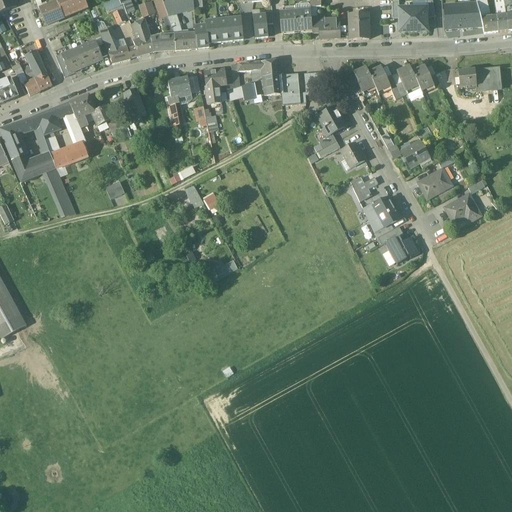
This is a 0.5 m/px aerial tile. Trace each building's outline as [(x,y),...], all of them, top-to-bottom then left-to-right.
[(0,0),(0,14),(17,7),(13,0),(0,0)] [(84,0),(54,0),(56,3),(63,20),(88,9),(84,0)] [(118,0),(115,0),(103,5),(106,12),(111,10),(121,6),(118,0)] [(130,0),(118,0),(121,6),(123,5),(127,15),(135,12),(132,5),(131,2),(130,0)] [(181,0),(173,2),(173,1),(163,4),(165,6),(169,18),(170,19),(177,17),(194,12),(194,10),(192,0),(181,0)] [(200,0),(192,0),(194,10),(202,9),(203,9),(203,8),(202,8),(200,0)] [(320,0),(309,0),(310,6),(310,8),(320,7),(320,0)] [(485,0),(475,0),(477,6),(481,20),(488,19),(487,16),(489,13),(485,0)] [(503,0),(493,0),(496,18),(506,17),(505,8),(503,0)] [(427,9),(427,19),(435,19),(432,1),(426,2),(427,9)] [(56,3),(39,10),(46,27),(63,20),(56,3)] [(150,4),(139,8),(144,21),(143,19),(154,15),(150,4)] [(163,4),(157,7),(161,20),(163,20),(169,18),(165,6),(163,4)] [(308,4),(296,5),(295,7),(295,13),(297,33),(312,32),(312,31),(311,19),(310,8),(310,6),(308,4)] [(111,10),(113,15),(114,14),(121,11),(125,20),(128,19),(127,15),(123,5),(121,6),(111,10)] [(477,6),(445,8),(446,31),(483,29),(481,20),(477,6)] [(400,34),(414,33),(413,10),(413,9),(399,10),(399,20),(400,34)] [(413,10),(414,33),(428,33),(427,19),(427,9),(413,10)] [(121,11),(114,14),(119,25),(125,23),(125,20),(121,11)] [(295,13),(280,14),(282,34),(297,33),(295,13)] [(266,16),(253,17),(255,40),(268,39),(267,26),(266,16)] [(369,40),(368,16),(349,17),(349,41),(369,40)] [(177,17),(170,19),(176,36),(179,36),(178,33),(182,32),(177,17)] [(496,18),(494,19),(496,34),(508,32),(506,17),(496,18)] [(169,18),(163,20),(169,36),(175,36),(176,36),(170,19),(169,18)] [(320,18),(311,19),(312,31),(320,31),(319,22),(321,22),(320,18)] [(241,19),(229,21),(232,43),(244,41),(241,19)] [(488,19),(481,20),(483,29),(484,35),(496,34),(494,19),(488,19)] [(150,40),(144,21),(137,23),(136,25),(132,27),(132,26),(131,26),(136,43),(137,44),(144,41),(149,55),(155,54),(150,40)] [(229,21),(218,22),(220,44),(232,43),(229,21)] [(321,22),(319,22),(320,31),(320,41),(339,40),(339,29),(339,21),(321,22)] [(218,22),(206,23),(207,27),(209,45),(220,44),(218,22)] [(68,25),(55,30),(58,35),(70,30),(68,25)] [(389,26),(380,26),(381,39),(389,38),(389,26)] [(209,45),(207,27),(195,29),(196,35),(198,50),(209,49),(209,45)] [(349,28),(339,29),(339,40),(340,40),(340,41),(349,41),(349,28)] [(112,42),(107,30),(100,33),(105,45),(112,42)] [(176,36),(175,36),(175,52),(198,50),(196,35),(179,36),(176,36)] [(169,36),(157,37),(150,40),(155,54),(175,52),(175,36),(169,36)] [(144,41),(137,44),(136,43),(134,44),(135,49),(128,51),(130,61),(149,55),(144,41)] [(33,42),(25,45),(30,55),(37,52),(33,42)] [(95,42),(84,47),(92,67),(103,62),(102,58),(97,47),(95,42)] [(116,53),(112,42),(105,45),(109,55),(116,53)] [(30,55),(25,45),(19,47),(20,48),(25,58),(25,57),(30,55)] [(103,45),(97,47),(102,58),(107,56),(103,45)] [(84,47),(73,51),(81,71),(92,67),(84,47)] [(20,48),(7,53),(11,62),(17,60),(18,62),(25,58),(20,48)] [(70,76),(62,56),(67,54),(65,48),(54,53),(64,78),(70,76)] [(109,55),(108,55),(113,65),(130,61),(128,51),(127,49),(116,53),(109,55)] [(81,71),(73,51),(67,54),(62,56),(70,76),(81,71)] [(30,55),(25,57),(37,79),(46,75),(40,62),(41,62),(37,52),(30,55)] [(278,62),(262,63),(263,71),(279,69),(278,62)] [(262,63),(247,65),(247,72),(247,73),(257,72),(263,71),(262,63)] [(247,65),(238,65),(238,73),(247,73),(247,72),(247,65)] [(19,66),(13,69),(16,76),(22,73),(23,72),(19,66)] [(409,67),(397,73),(402,84),(406,93),(407,93),(419,87),(412,73),(409,67)] [(425,67),(412,73),(419,87),(421,93),(433,87),(434,87),(429,78),(425,67)] [(386,79),(381,68),(368,74),(375,88),(377,94),(389,88),(390,88),(386,79)] [(279,69),(263,71),(264,78),(280,77),(279,69)] [(366,69),(353,74),(362,94),(375,88),(368,74),(366,69)] [(499,69),(475,71),(476,90),(476,92),(502,90),(499,69)] [(225,71),(204,74),(206,89),(219,87),(226,86),(227,86),(225,73),(225,71)] [(475,71),(458,73),(460,89),(466,89),(467,91),(476,90),(475,71)] [(232,72),(225,73),(227,86),(226,86),(227,91),(234,90),(232,72)] [(22,73),(16,76),(26,95),(28,94),(24,85),(28,83),(26,80),(22,73)] [(315,74),(304,75),(305,94),(300,94),(301,105),(306,105),(306,97),(317,96),(316,85),(315,74)] [(37,79),(34,81),(40,92),(51,86),(46,75),(37,79)] [(298,75),(280,77),(281,95),(282,107),(301,105),(300,94),(298,75)] [(440,87),(435,75),(429,78),(434,87),(433,87),(434,90),(440,87)] [(396,86),(392,76),(386,79),(390,88),(391,89),(396,86)] [(280,77),(264,78),(264,79),(265,96),(281,95),(280,77)] [(0,84),(0,106),(19,98),(11,80),(0,84)] [(188,80),(168,84),(171,99),(167,100),(169,107),(174,106),(174,105),(178,104),(177,100),(176,99),(191,96),(188,80)] [(28,83),(24,85),(28,94),(29,97),(40,92),(34,81),(28,83)] [(406,93),(402,84),(396,86),(402,98),(407,96),(408,96),(407,93),(406,93)] [(242,88),(227,93),(230,102),(244,98),(245,103),(254,101),(251,85),(242,87),(242,88)] [(402,98),(396,86),(391,89),(390,88),(389,88),(396,101),(402,98)] [(219,87),(206,89),(208,106),(221,104),(219,87)] [(419,87),(407,93),(408,96),(407,96),(408,96),(410,101),(418,98),(419,100),(424,98),(421,93),(419,87)] [(137,90),(123,96),(133,122),(141,119),(147,116),(137,90)] [(88,97),(70,104),(74,115),(81,130),(89,127),(85,118),(91,115),(95,113),(95,112),(88,97)] [(70,104),(60,108),(61,110),(65,119),(67,118),(74,115),(70,104)] [(178,104),(174,105),(174,106),(169,107),(172,121),(178,120),(181,120),(178,104)] [(107,107),(95,112),(95,113),(91,115),(97,128),(113,120),(107,107)] [(60,108),(31,120),(34,130),(40,128),(44,138),(61,131),(57,122),(65,119),(61,110),(60,108)] [(203,108),(194,110),(197,123),(206,121),(203,108)] [(335,108),(318,118),(328,137),(332,135),(345,128),(335,108)] [(74,115),(67,118),(66,120),(72,134),(81,131),(81,130),(74,115)] [(121,119),(108,126),(112,135),(112,134),(113,137),(122,134),(124,140),(129,137),(121,119)] [(23,123),(0,130),(0,131),(12,162),(27,157),(18,136),(34,131),(34,130),(31,120),(23,123)] [(44,138),(40,128),(34,130),(34,131),(43,159),(50,156),(50,154),(45,141),(44,138)] [(427,129),(416,135),(419,141),(431,135),(427,129)] [(81,131),(72,134),(77,147),(82,145),(86,143),(81,131)] [(332,135),(328,137),(320,141),(325,150),(336,143),(332,135)] [(387,135),(381,138),(388,151),(394,147),(387,135)] [(55,138),(45,141),(50,154),(60,151),(55,138)] [(325,150),(318,154),(321,159),(340,149),(336,143),(325,150)] [(420,143),(401,154),(410,170),(429,159),(420,143)] [(77,147),(51,157),(56,170),(88,158),(82,145),(77,147)] [(355,145),(341,152),(350,170),(364,162),(355,145)] [(27,157),(12,162),(21,184),(39,178),(46,175),(56,170),(51,157),(50,156),(43,159),(30,164),(27,157)] [(451,157),(438,165),(441,171),(455,164),(451,157)] [(56,170),(46,175),(49,182),(59,178),(56,170)] [(442,172),(418,185),(427,201),(451,188),(442,172)] [(371,174),(350,184),(360,203),(370,198),(366,192),(377,186),(371,174)] [(49,182),(46,183),(62,219),(75,216),(59,178),(49,182)] [(481,183),(468,190),(471,196),(484,189),(481,183)] [(118,184),(106,189),(111,201),(123,196),(118,184)] [(186,191),(195,209),(205,204),(195,186),(186,191)] [(216,193),(206,197),(212,215),(222,211),(216,193)] [(469,197),(445,210),(454,226),(468,218),(471,223),(480,218),(469,197)] [(362,211),(374,234),(391,226),(399,221),(388,200),(383,203),(381,201),(362,211)] [(39,202),(30,206),(34,214),(43,210),(41,205),(40,205),(39,202)] [(7,208),(0,211),(0,215),(5,225),(13,221),(7,208)] [(43,210),(34,214),(39,225),(48,222),(43,210)] [(374,234),(377,240),(394,231),(391,226),(374,234)] [(394,231),(377,240),(381,247),(386,245),(385,244),(394,239),(395,241),(399,239),(400,239),(404,237),(399,228),(394,231)] [(399,239),(395,241),(394,239),(385,244),(386,245),(397,266),(406,261),(405,259),(409,257),(411,260),(418,256),(410,240),(402,244),(400,239),(399,239)] [(220,280),(240,270),(235,261),(215,272),(220,280)] [(0,279),(0,328),(21,317),(0,279)]
